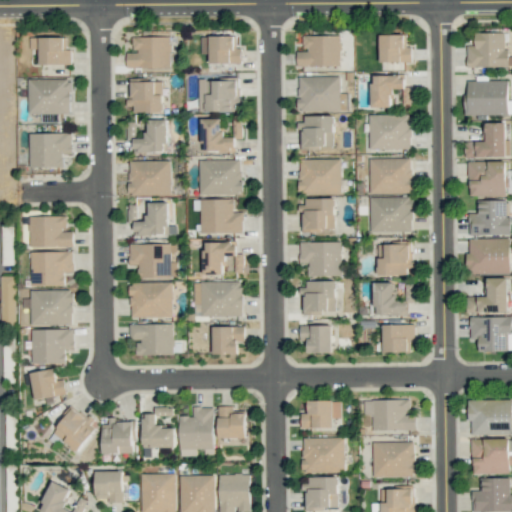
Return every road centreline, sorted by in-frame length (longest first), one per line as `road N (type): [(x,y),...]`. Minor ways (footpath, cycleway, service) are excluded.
road 1 (residential): [(447,511),(440,0)]
road 2 (residential): [(511,1),(0,5)]
road 3 (residential): [(271,3),(276,511)]
road 4 (residential): [(105,380),(101,4)]
road 5 (residential): [(446,376),(105,380)]
